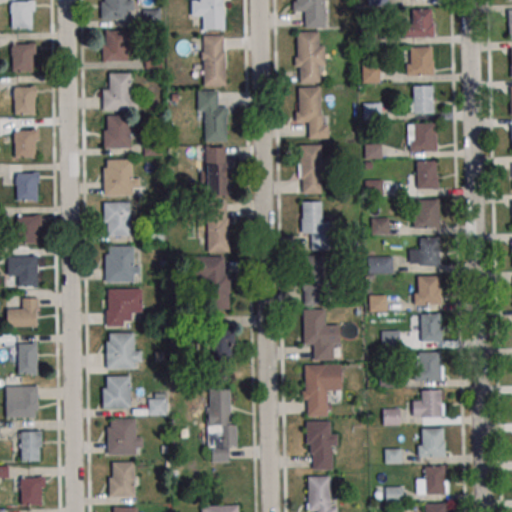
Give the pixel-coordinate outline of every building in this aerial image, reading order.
[(103,0),(135,0),(136,11),(126,11),(126,19),(100,19),(100,1),(103,1),(103,0)] [(198,0),(190,0),(190,18),(202,18),(202,29),(222,29),(221,0),(198,0)] [(295,0),(322,0),(322,11),(318,11),(318,27),(304,27),(304,13),(295,13),(295,11),(292,11),(292,2),(296,2),(295,0)] [(10,2),(10,30),(31,30),(31,13),(35,13),(34,2),(10,2)] [(143,24),(160,24),(160,10),(143,10),(143,24)] [(402,37),(432,37),(432,10),(413,10),(413,24),(402,24),(402,37)] [(105,29),(127,29),(127,61),(102,62),(102,44),(105,44),(105,29)] [(296,31),(318,31),(318,45),(323,45),(324,66),(319,66),(320,82),(299,83),(299,66),(294,66),(293,57),(297,57),(296,31)] [(202,85),(224,85),(224,35),(202,35),(202,85)] [(11,45),(11,73),(32,72),(32,55),(35,55),(35,45),(11,45)] [(432,75),(432,46),(405,46),(405,75),(432,75)] [(362,83),(378,83),(378,65),(362,65),(362,83)] [(133,110),(132,72),(104,73),(104,97),(96,97),(96,110),(133,110)] [(411,113),(432,113),(432,85),(411,85),(411,113)] [(13,88),(13,115),(34,115),(34,98),(38,98),(37,87),(13,88)] [(297,89),(298,124),(308,123),(308,139),(328,139),(327,125),(322,125),(321,115),(320,115),(319,88),(297,89)] [(205,141),(227,141),(226,107),(217,108),(217,90),(196,90),(196,112),(204,112),(205,141)] [(362,119),(380,119),(380,102),(362,102),(362,119)] [(104,148),(129,148),(129,115),(104,115),(104,148)] [(408,123),(408,151),(435,151),(435,123),(408,123)] [(13,131),(13,159),(35,158),(34,141),(38,141),(38,131),(13,131)] [(299,194),(322,194),(322,145),(299,145),(299,194)] [(226,195),(226,147),(205,147),(205,195),(226,195)] [(106,160),(130,159),(131,177),(138,177),(138,186),(131,187),(131,194),(103,195),(102,168),(106,167),(106,160)] [(409,188),(437,188),(437,161),(416,161),(416,173),(409,173),(409,188)] [(15,174),(16,202),(37,202),(37,184),(40,184),(40,174),(15,174)] [(380,180),(366,180),(366,195),(381,195),(380,180)] [(413,227),(438,227),(438,199),(413,199),(413,227)] [(129,201),(103,201),(103,236),(129,236),(129,201)] [(228,252),(228,201),(207,201),(207,252),(228,252)] [(300,202),(301,235),(311,235),(311,251),(329,250),(328,222),(321,222),(321,202),(300,202)] [(16,217),(16,245),(38,244),(37,227),(41,227),(41,217),(16,217)] [(387,233),(387,218),(371,218),(371,234),(387,233)] [(419,238),(419,248),(408,248),(408,264),(439,264),(439,238),(419,238)] [(104,253),(105,282),(132,281),(132,246),(108,246),(108,253),(104,253)] [(367,273),(391,273),(391,253),(367,253),(367,273)] [(36,255),(7,255),(7,276),(17,276),(17,286),(36,286),(36,255)] [(303,305),(326,305),(326,255),(303,255),(303,305)] [(228,256),(193,257),(194,279),(207,279),(207,309),(228,309),(228,256)] [(440,304),(440,275),(413,275),(413,304),(440,304)] [(105,326),(130,326),(130,315),(141,315),(141,288),(105,288),(105,326)] [(37,326),(37,296),(13,296),(13,306),(5,306),(5,326),(37,326)] [(368,296),(385,296),(386,311),(368,312),(368,296)] [(302,311),(303,346),(313,345),(313,361),(333,361),(332,345),(339,345),(339,326),(324,326),(324,310),(302,311)] [(419,341),(441,341),(441,314),(419,314),(419,341)] [(105,340),(106,368),(134,368),(133,333),(109,333),(109,340),(105,340)] [(210,362),(233,362),(233,334),(210,334),(210,362)] [(381,335),(398,334),(399,350),(381,351),(381,335)] [(17,343),(17,374),(36,374),(36,343),(17,343)] [(414,352),(414,380),(441,380),(441,352),(414,352)] [(303,365),(304,416),(327,416),(327,391),(341,391),(340,364),(303,365)] [(378,373),(395,372),(396,388),(378,388),(378,373)] [(130,407),(130,376),(102,376),(102,407),(130,407)] [(4,417),(37,417),(37,385),(4,385),(4,417)] [(232,447),(232,388),(208,388),(208,462),(228,461),(228,447),(232,447)] [(411,417),(443,417),(443,389),(421,389),(421,401),(411,401),(411,417)] [(166,398),(147,398),(147,415),(166,415),(166,398)] [(381,411),(399,410),(400,426),(382,426),(381,411)] [(106,426),(106,454),(134,454),(133,419),(110,419),(110,426),(106,426)] [(301,421),(302,455),(312,455),(312,471),(332,470),(332,454),(338,454),(338,436),(324,436),(323,420),(301,421)] [(443,428),(418,428),(418,456),(443,456),(443,428)] [(40,431),(20,431),(20,461),(40,461),(40,431)] [(383,449),(401,448),(401,464),(384,465),(383,449)] [(133,462),(109,462),(109,497),(133,497),(133,462)] [(416,494),(446,494),(446,466),(425,466),(425,477),(416,477),(416,494)] [(307,478),(307,511),(336,511),(336,508),(329,508),(328,477),(307,478)] [(20,478),(20,506),(42,506),(41,489),(45,489),(45,478),(20,478)] [(384,487),(402,487),(402,502),(384,503),(384,487)] [(420,511),(447,511),(447,503),(421,503),(420,511)]
